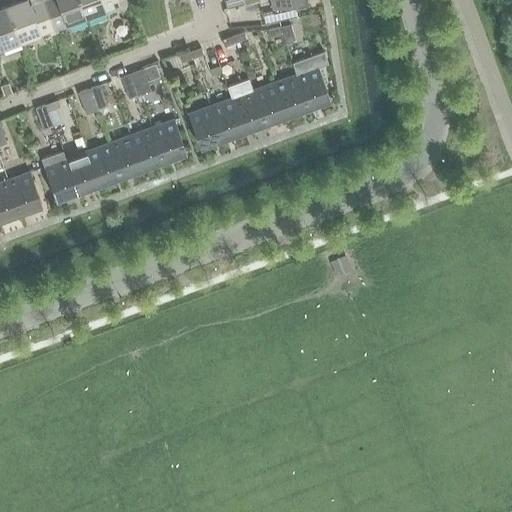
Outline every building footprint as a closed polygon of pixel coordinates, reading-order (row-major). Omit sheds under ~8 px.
[(26,0),(24,0),(6,7),(20,42),(52,30),(42,2),(29,7),(26,0)] [(85,18),(78,0),(48,0),(42,2),(52,30),(85,18)] [(78,0),(85,18),(118,6),(116,1),(120,0),(78,0)] [(222,0),(224,8),(238,5),(236,0),(222,0)] [(270,0),(273,9),(275,21),(294,17),(291,5),(306,2),(306,0),(270,0)] [(0,49),(20,42),(6,7),(0,8),(0,49)] [(289,25),(281,27),(282,34),(284,44),(293,42),(289,25)] [(268,37),(282,34),(281,27),(267,30),(268,37)] [(244,40),(242,33),(231,37),(234,43),(244,40)] [(234,43),(231,37),(221,40),(223,47),(234,43)] [(202,54),(199,48),(189,51),(191,58),(202,54)] [(191,58),(189,51),(178,55),(180,62),(191,58)] [(317,67),(295,75),(307,107),(329,99),(317,67)] [(149,90),(141,68),(130,73),(139,94),(149,90)] [(128,98),(139,94),(130,73),(120,77),(128,98)] [(285,115),(307,107),(295,75),(273,83),(285,115)] [(226,87),(230,98),(242,131),(264,123),(252,91),(248,79),(226,87)] [(0,88),(3,96),(11,93),(7,82),(0,85),(0,88)] [(264,123),(285,115),(273,83),(252,91),(264,123)] [(87,89),(95,110),(106,106),(98,84),(87,89)] [(84,114),(95,110),(87,89),(76,93),(84,114)] [(66,118),(73,116),(67,96),(59,98),(66,118)] [(221,139),(242,131),(230,98),(209,106),(221,139)] [(45,104),(53,126),(59,123),(54,108),(57,107),(55,100),(45,104)] [(53,126),(45,104),(33,108),(41,130),(53,126)] [(199,147),(221,139),(209,106),(187,114),(199,147)] [(173,120),(151,128),(163,160),(185,152),(173,120)] [(141,168),(163,160),(151,128),(129,135),(141,168)] [(129,135),(108,143),(120,176),(141,168),(129,135)] [(98,184),(120,176),(108,143),(86,151),(98,184)] [(55,200),(77,192),(65,159),(63,160),(60,150),(39,158),(55,200)] [(86,151),(65,159),(77,192),(98,184),(86,151)] [(29,172),(7,180),(19,213),(41,205),(29,172)] [(0,219),(19,213),(7,180),(0,182),(0,219)]
